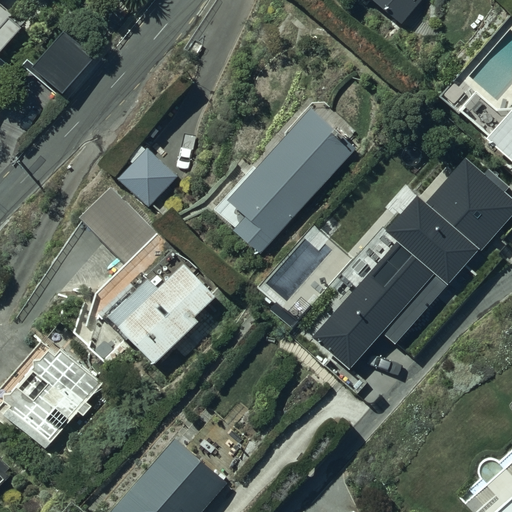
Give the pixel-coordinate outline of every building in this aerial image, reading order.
[(367,0),(402,29),(426,0),(367,0)] [(0,34),(12,20),(0,10),(0,34)] [(92,64),(62,40),(30,78),(59,102),(92,64)] [(261,257),(356,152),(313,114),(218,219),(261,257)] [(511,116),(484,148),(511,172),(511,116)] [(175,183),(146,156),(120,185),(149,212),(175,183)] [(327,335),(374,375),(474,260),(460,247),(505,196),(468,164),(437,198),(447,207),(418,240),(403,227),(378,256),(393,269),(383,280),(378,276),(327,335)] [(81,225),(126,267),(154,236),(109,194),(81,225)] [(106,319),(149,364),(215,300),(172,256),(106,319)] [(1,401),(49,442),(98,387),(50,345),(1,401)] [(205,511),(227,486),(175,444),(120,511),(205,511)] [(0,489),(11,479),(0,468),(0,489)]
